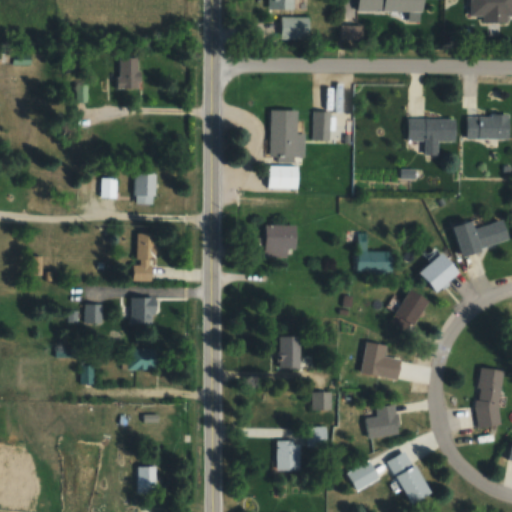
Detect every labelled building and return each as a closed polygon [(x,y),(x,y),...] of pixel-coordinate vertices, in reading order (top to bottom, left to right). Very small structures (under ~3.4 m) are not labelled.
[(265,0),(266,8),(294,8),(294,0),(265,0)] [(280,37),(308,37),(308,15),(280,15),(280,37)] [(116,88),(139,88),(139,55),(116,55),(116,88)] [(267,188),(296,189),(297,109),(269,109),(267,188)] [(329,139),(329,111),(310,111),(310,139),(329,139)] [(508,114),(464,114),(464,139),(508,139),(508,114)] [(455,117),(406,117),(406,140),(423,140),(423,153),(437,153),(437,140),(454,140),(455,117)] [(133,194),(154,194),(154,169),(133,169),(133,194)] [(509,241),(503,220),(475,227),(473,220),(455,225),(462,253),(509,241)] [(264,257),(294,257),(294,223),(264,223),(264,257)] [(154,279),(154,232),(134,232),(134,279),(154,279)] [(356,232),(356,269),(394,269),(394,250),(365,250),(365,232),(356,232)] [(460,271),(442,251),(419,272),(437,291),(460,271)] [(429,299),(409,288),(389,321),(409,333),(429,299)] [(129,323),(151,323),(151,296),(129,296),(129,323)] [(99,303),(82,303),(82,323),(99,323),(99,303)] [(299,367),(299,336),(277,336),(277,367),(299,367)] [(386,344),(365,341),(359,373),(397,380),(401,359),(384,356),(386,344)] [(124,348),(124,369),(151,369),(151,348),(124,348)] [(475,426),(500,426),(500,367),(475,367),(475,426)] [(374,407),(376,416),(364,417),(368,438),(399,434),(394,404),(374,407)] [(322,428),(315,428),(315,435),(307,435),(307,445),(322,445),(322,428)] [(298,470),(298,439),(274,439),(274,470),(298,470)] [(19,487),(19,447),(6,447),(6,487),(19,487)] [(75,489),(75,449),(64,449),(64,489),(75,489)] [(386,460),(410,505),(430,494),(406,449),(386,460)] [(379,478),(369,459),(345,472),(355,491),(379,478)] [(135,494),(154,494),(154,465),(135,465),(135,494)]
